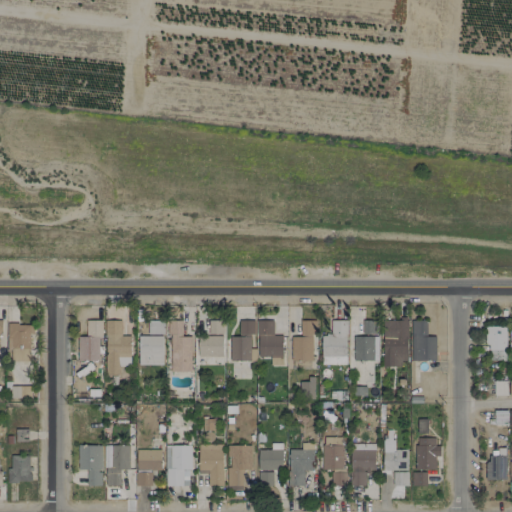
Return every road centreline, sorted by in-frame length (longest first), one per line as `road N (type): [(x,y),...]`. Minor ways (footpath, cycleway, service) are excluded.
road 1 (residential): [(0,296),(511,291)]
road 2 (residential): [(459,511),(456,290)]
road 3 (residential): [(53,297),(53,511)]
